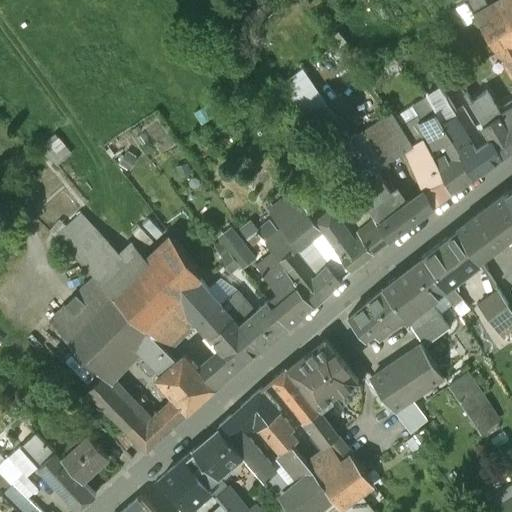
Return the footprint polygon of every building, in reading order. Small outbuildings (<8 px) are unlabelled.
[(511,71),(511,0),(499,0),(475,14),(498,53),(510,66),(511,71)] [(210,12),(208,18),(212,23),(219,25),(224,21),(225,15),(221,9),(215,8),(210,12)] [(307,68),(286,79),(305,116),(327,105),(307,68)] [(455,113),(471,104),(470,102),(464,92),(461,94),(459,90),(446,97),(455,113)] [(484,126),(500,116),(499,115),(486,91),(470,102),(471,104),(484,126)] [(436,112),(474,176),(502,156),(493,139),(492,140),(476,150),(457,118),(455,119),(447,106),(436,112)] [(511,125),(511,107),(499,115),(500,116),(507,129),(511,125)] [(438,168),(451,192),(474,176),(436,112),(420,121),(435,148),(444,143),(454,159),(438,168)] [(493,139),(502,156),(511,148),(511,125),(507,129),(500,116),(484,126),(492,140),(493,139)] [(367,144),(383,165),(405,149),(411,145),(411,143),(397,122),(367,144)] [(56,162),(70,151),(55,132),(41,143),(56,162)] [(421,192),(431,206),(451,193),(451,192),(438,168),(422,136),(411,143),(411,145),(405,149),(425,189),(421,192)] [(367,207),(389,193),(374,171),(383,165),(367,144),(340,164),(354,183),(358,193),(367,207)] [(329,203),(354,183),(340,164),(298,196),(298,197),(308,209),(307,209),(312,216),(329,203)] [(20,195),(36,209),(57,185),(41,171),(20,195)] [(293,250),(295,251),(322,229),(312,216),(307,209),(308,209),(298,197),(298,196),(294,191),(268,211),(281,228),(264,243),(273,254),(279,261),(293,250)] [(407,202),(417,217),(431,206),(421,192),(407,202)] [(377,221),(388,238),(417,217),(407,202),(398,207),(389,193),(367,207),(377,221)] [(458,228),(474,254),(487,244),(502,233),(506,238),(511,232),(511,201),(506,193),(458,228)] [(322,229),(351,268),(379,245),(367,229),(359,234),(357,231),(353,234),(329,203),(312,216),(322,229)] [(367,229),(379,245),(388,238),(377,221),(367,229)] [(422,256),(445,288),(479,261),(474,254),(458,228),(422,256)] [(112,296),(147,261),(131,243),(120,253),(96,229),(72,252),(94,276),(112,296)] [(216,247),(223,257),(228,252),(238,265),(239,266),(253,255),(235,233),(216,247)] [(164,349),(175,360),(182,354),(183,352),(169,335),(191,314),(198,321),(221,303),(210,292),(198,276),(200,274),(172,237),(147,261),(112,296),(145,329),(164,349)] [(508,277),(487,244),(474,254),(479,261),(495,286),(508,277)] [(298,285),(314,303),(341,278),(328,264),(316,276),(295,251),(293,250),(279,261),(298,285)] [(231,270),(238,265),(228,252),(223,257),(221,258),(231,270)] [(268,301),(287,325),(314,303),(298,285),(279,261),(273,254),(257,267),(277,293),(267,300),(268,301)] [(406,319),(422,344),(424,347),(448,328),(441,316),(429,301),(446,289),(445,288),(422,256),(383,287),(402,312),(404,316),(407,319),(406,319)] [(146,450),(183,415),(170,401),(146,423),(107,381),(140,351),(150,362),(164,349),(145,329),(112,296),(94,276),(50,321),(86,357),(84,358),(102,374),(88,389),(146,450)] [(379,337),(404,316),(402,312),(383,287),(348,316),(365,337),(374,330),(379,337)] [(237,290),(221,303),(238,324),(258,349),(287,325),(268,301),(256,312),(237,290)] [(507,306),(498,292),(479,305),(488,319),(507,306)] [(238,324),(221,303),(198,321),(222,350),(237,367),(258,349),(238,324)] [(474,317),(478,314),(476,310),(471,313),(466,305),(456,312),(465,327),(476,321),(474,317)] [(287,370),(317,408),(338,391),(341,394),(358,381),(348,369),(349,369),(336,352),(335,352),(326,340),(287,370)] [(425,421),(410,399),(444,376),(424,347),(422,344),(371,379),(410,432),(425,421)] [(179,392),(170,401),(183,415),(213,386),(182,354),(175,360),(164,349),(150,362),(179,392)] [(225,376),(237,367),(222,350),(204,366),(201,362),(197,366),(215,384),(225,376)] [(466,365),(446,379),(481,429),(501,415),(466,365)] [(308,418),(319,410),(317,408),(287,370),(285,368),(272,379),(305,421),(308,418)] [(261,389),(240,407),(259,428),(260,428),(261,428),(280,411),(261,389)] [(219,428),(244,456),(258,473),(270,463),(254,445),(246,436),(259,428),(240,407),(229,417),(218,427),(219,428)] [(320,479),(332,495),(345,511),(357,511),(349,500),(373,482),(319,410),(308,418),(342,462),(320,479)] [(88,433),(93,439),(104,429),(88,412),(78,421),(88,433)] [(195,470),(208,485),(218,477),(222,481),(229,475),(226,470),(244,456),(219,428),(194,449),(205,461),(195,470)] [(20,446),(77,510),(94,496),(80,480),(60,457),(55,451),(54,451),(35,431),(20,446)] [(60,457),(80,480),(108,455),(93,439),(88,433),(60,457)] [(291,511),(310,511),(332,495),(320,479),(291,445),(278,452),(300,480),(280,497),(291,511)] [(11,482),(16,487),(22,480),(19,476),(30,464),(15,448),(0,462),(0,472),(10,483),(11,482)] [(205,461),(194,449),(161,478),(188,510),(212,489),(208,485),(195,470),(205,461)] [(511,481),(487,493),(494,509),(511,501),(511,481)] [(40,511),(16,487),(11,482),(10,483),(0,493),(18,511),(40,511)] [(215,495),(228,511),(246,511),(248,511),(227,485),(215,495)] [(146,511),(150,510),(139,497),(121,511),(146,511)]
